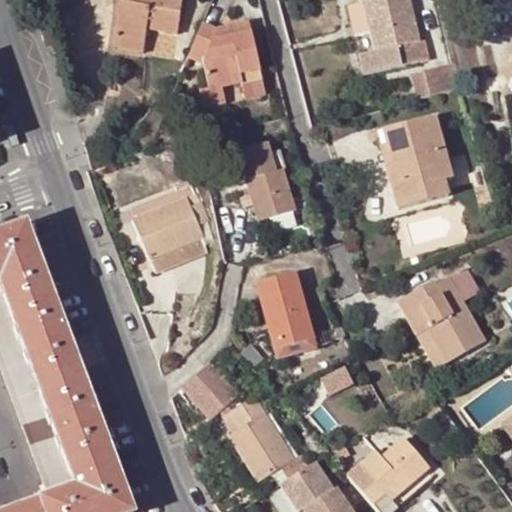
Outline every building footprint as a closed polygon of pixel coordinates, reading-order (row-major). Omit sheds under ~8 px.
[(120,0),(115,40),(144,44),(145,30),(176,34),(181,0),(120,0)] [(409,0),(377,0),(363,4),(371,37),(375,52),(397,46),(401,66),(429,59),(424,40),(419,41),(409,0)] [(356,41),(371,37),(363,4),(347,7),(356,41)] [(230,40),(218,43),(216,32),(202,27),(188,59),(203,65),(208,90),(209,92),(221,89),(240,84),(242,94),(263,88),(247,24),(227,29),(230,40)] [(227,29),(216,32),(218,43),(230,40),(227,29)] [(142,55),(144,44),(115,40),(113,51),(142,55)] [(431,96),(458,89),(451,65),(425,72),(431,96)] [(431,96),(425,72),(413,75),(419,99),(431,96)] [(264,94),(263,88),(242,94),(244,99),(264,94)] [(221,89),(209,92),(208,90),(198,92),(202,109),(224,104),(221,89)] [(448,167),(434,116),(397,126),(404,151),(390,155),(392,165),(385,166),(391,184),(448,167)] [(376,132),(385,166),(392,165),(390,155),(404,151),(397,126),(376,132)] [(239,185),(245,183),(250,181),(263,221),(294,212),(281,170),(276,172),(267,143),(229,155),(239,185)] [(134,167),(122,172),(128,187),(140,182),(134,167)] [(444,180),(451,178),(448,167),(391,184),(397,209),(448,195),(444,180)] [(263,221),(250,181),(245,183),(257,223),(263,221)] [(489,203),(484,184),(472,187),(477,207),(489,203)] [(151,260),(206,238),(201,226),(193,206),(189,198),(135,220),(151,260)] [(202,203),(193,206),(201,226),(210,222),(202,203)] [(0,358),(51,498),(13,511),(135,511),(31,226),(0,237),(0,358)] [(295,273),(255,285),(277,360),(317,349),(295,273)] [(397,302),(416,336),(426,331),(445,364),(485,342),(448,278),(436,284),(435,281),(397,302)] [(445,364),(426,331),(416,336),(435,370),(445,364)] [(211,420),(218,415),(238,400),(209,362),(182,388),(211,420)] [(228,437),(258,483),(270,476),(293,461),(253,397),(228,413),(239,430),(232,434),(228,437)] [(239,430),(228,413),(222,417),(232,434),(239,430)] [(511,440),(511,415),(500,424),(511,440)] [(372,507),(386,495),(400,482),(406,489),(430,469),(404,440),(381,460),(375,454),(347,478),(372,507)] [(293,461),(270,476),(277,488),(279,487),(309,467),(302,455),(293,461)] [(309,467),(279,487),(295,511),(301,511),(302,511),(332,492),(314,464),(309,467)] [(406,489),(400,482),(386,495),(392,502),(406,489)] [(302,511),(351,511),(336,489),(332,492),(302,511)]
